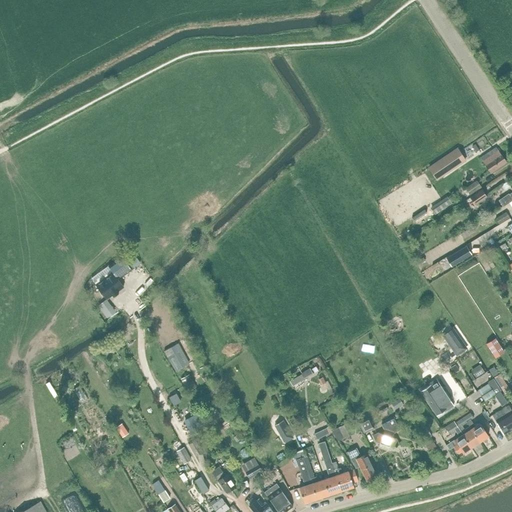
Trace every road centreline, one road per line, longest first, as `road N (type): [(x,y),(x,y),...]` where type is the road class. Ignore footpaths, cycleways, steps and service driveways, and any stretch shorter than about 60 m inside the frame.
road 1 (unclassified): [(312,511),(465,470),(511,447)]
road 2 (secondary): [(511,130),(426,0)]
